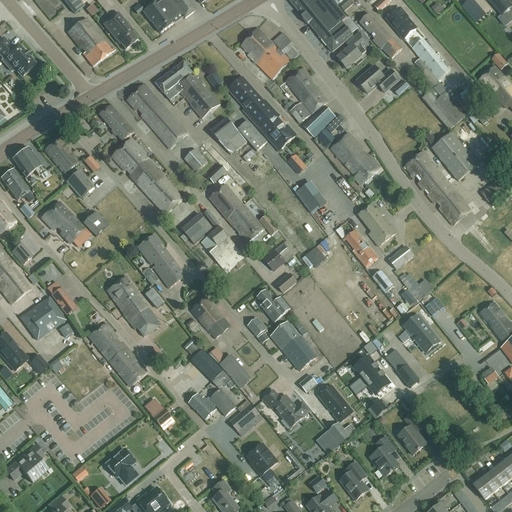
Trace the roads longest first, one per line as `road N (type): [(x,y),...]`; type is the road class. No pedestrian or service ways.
road 1 (unclassified): [(511,296),(430,220),(268,0)]
road 2 (residential): [(58,115),(287,382)]
road 3 (residential): [(0,191),(208,432)]
road 4 (residential): [(409,396),(456,359),(503,418),(511,412)]
road 5 (residential): [(90,97),(6,0)]
